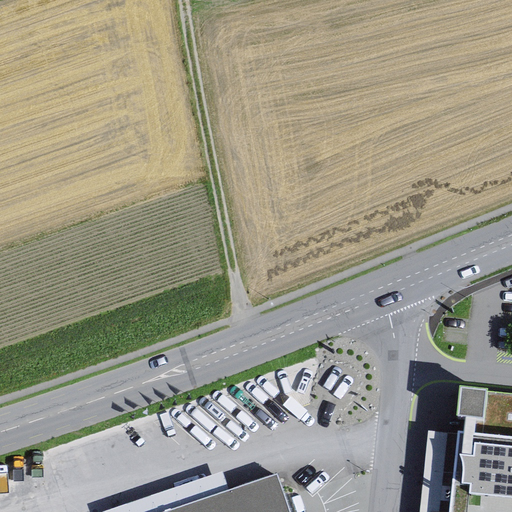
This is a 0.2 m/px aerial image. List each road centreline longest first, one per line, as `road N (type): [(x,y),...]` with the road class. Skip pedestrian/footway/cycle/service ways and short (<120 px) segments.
road 1 (unclassified): [(0,433),(378,293)]
road 2 (unknown): [(83,511),(250,455),(386,438)]
road 3 (unclassified): [(379,511),(393,351),(378,293)]
road 4 (unclassified): [(378,293),(511,240)]
